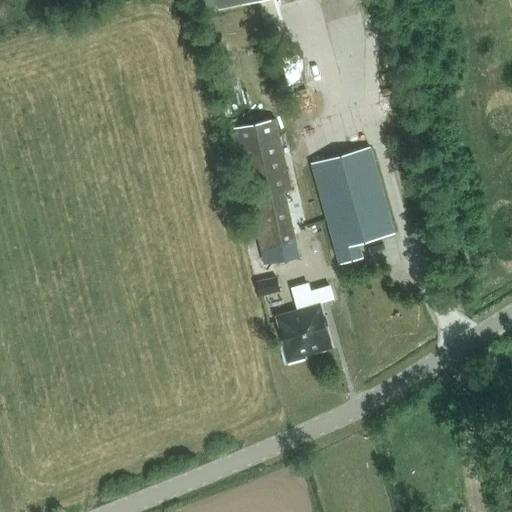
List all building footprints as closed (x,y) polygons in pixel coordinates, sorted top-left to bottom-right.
[(216,0),(219,8),(252,0),(216,0)] [(267,263),(300,255),(285,190),(292,188),(276,118),(235,127),(267,263)] [(310,162),(339,264),(363,257),(359,243),(394,233),(370,146),(310,162)] [(277,276),(255,281),(259,296),(280,291),(277,276)] [(291,364),(308,360),(307,356),(334,349),(323,308),(282,319),(289,346),(286,347),(291,364)]
